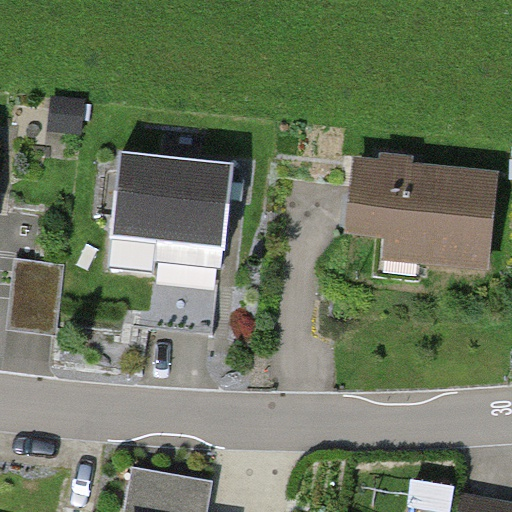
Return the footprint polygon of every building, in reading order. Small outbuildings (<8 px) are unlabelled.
[(122,157),(109,270),(157,275),(160,246),(227,254),(236,169),(122,157)] [(497,183),(358,168),(350,234),(422,241),(420,261),(488,269),(497,183)] [(63,269),(20,264),(13,331),(56,336),(63,269)] [(207,511),(212,490),(134,476),(127,511),(207,511)] [(511,511),(511,510),(466,502),(464,511),(511,511)]
